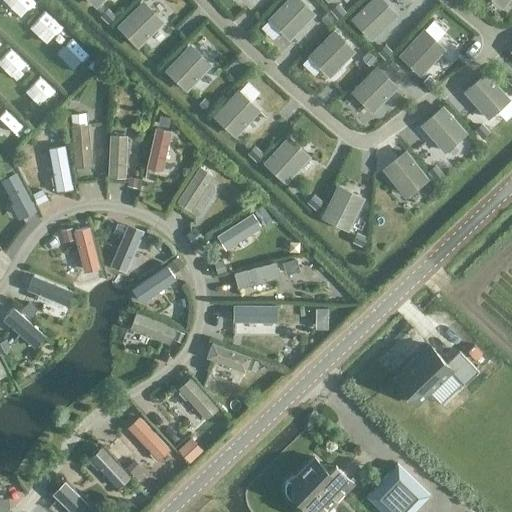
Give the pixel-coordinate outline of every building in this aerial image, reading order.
[(298,0),(287,0),(271,17),(283,28),(282,29),(291,38),(299,29),(298,28),(312,13),(298,0)] [(386,8),(378,0),(371,0),(353,18),(371,37),(386,23),(387,24),(396,16),(388,7),(386,8)] [(153,15),(141,3),(119,25),(138,45),(153,30),(154,31),(162,23),(154,14),(153,15)] [(333,31),(311,54),(323,65),(322,66),(330,75),(339,66),(338,65),(352,50),(333,31)] [(434,43),(422,32),(400,54),(420,73),(434,58),(435,59),(443,50),(435,42),(434,43)] [(200,58),(188,47),(167,69),(186,88),(200,73),(201,74),(210,66),(201,57),(200,58)] [(376,67),(354,90),(366,101),(365,102),(373,110),(382,102),(381,101),(395,86),(376,67)] [(494,108),(506,97),(486,73),(465,91),(479,107),(478,108),(486,117),(495,109),(494,108)] [(248,104),(236,92),(215,115),(234,134),(249,119),(250,120),(258,111),(249,102),(248,104)] [(451,141),(463,130),(442,107),(422,125),(436,140),(435,141),(442,150),(451,142),(451,141)] [(76,165),(91,164),(87,123),(72,125),(76,165)] [(161,169),(170,130),(156,126),(147,166),(161,169)] [(124,176),(126,136),(111,135),(109,176),(124,176)] [(55,181),(70,178),(63,138),(48,141),(55,181)] [(299,150),(287,139),(265,162),(285,180),(299,165),(300,166),(309,157),(300,149),(299,150)] [(412,186),(424,176),(405,152),(384,168),(397,185),(396,185),(403,195),(413,187),(412,186)] [(191,208),(212,174),(200,166),(178,200),(191,208)] [(0,181),(18,216),(32,209),(13,174),(0,180),(0,181)] [(351,195),(337,188),(323,216),(347,228),(356,209),(358,210),(363,199),(352,194),(351,195)] [(226,247),(260,225),(252,213),(218,235),(226,247)] [(84,269),(99,265),(88,226),(74,230),(84,269)] [(126,269),(141,231),(127,226),(113,263),(126,269)] [(239,286),(278,276),(274,261),(235,272),(239,286)] [(141,300),(175,278),(166,265),(133,288),(141,300)] [(65,304),(70,290),(33,275),(27,289),(65,304)] [(275,320),(275,306),(235,305),(234,320),(275,320)] [(33,346),(44,334),(13,307),(3,319),(33,346)] [(169,342),(174,328),(137,313),(131,327),(169,342)] [(446,363),(428,344),(393,378),(417,403),(451,370),(464,384),(478,370),(459,350),(446,363)] [(243,373),(249,359),(211,345),(206,358),(243,373)] [(206,418),(217,408),(190,378),(179,388),(206,418)] [(158,459),(169,448),(140,417),(129,428),(158,459)] [(119,486),(130,475),(101,444),(90,455),(119,486)] [(329,471),(314,456),(296,475),(293,475),(287,478),(284,484),(284,491),(288,497),(294,500),(297,500),(304,507),(302,509),(304,511),(324,511),(353,482),(335,465),(329,471)] [(397,463),(366,495),(383,511),(411,511),(429,494),(397,463)] [(73,511),(92,511),(94,511),(65,483),(54,494),(73,511)]
